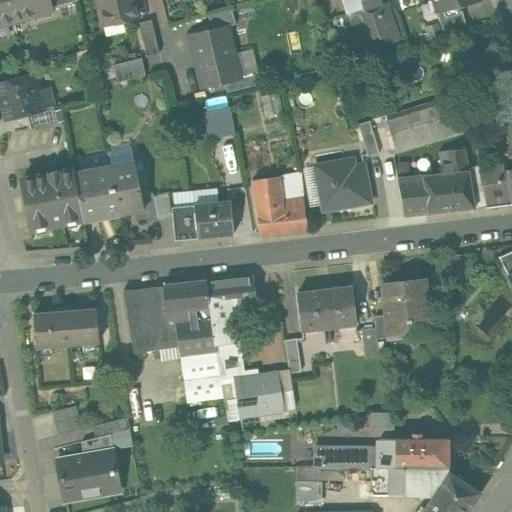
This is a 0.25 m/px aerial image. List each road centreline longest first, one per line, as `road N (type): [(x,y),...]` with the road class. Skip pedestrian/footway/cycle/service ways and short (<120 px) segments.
road 1 (tertiary): [(511,226),(22,275)]
road 2 (residential): [(0,299),(38,511)]
